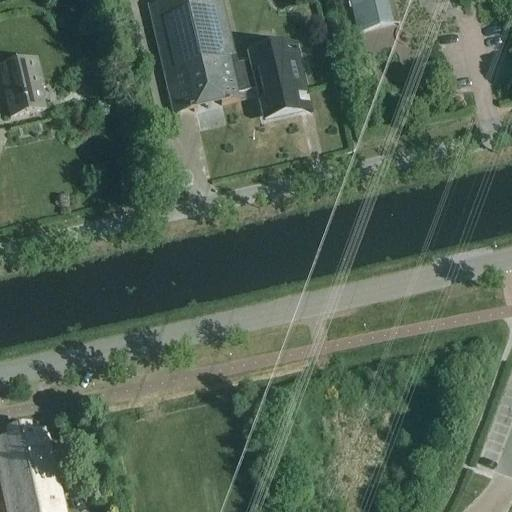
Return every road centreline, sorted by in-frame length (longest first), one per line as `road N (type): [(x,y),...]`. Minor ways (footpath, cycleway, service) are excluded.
road 1 (residential): [(511,259),(0,376)]
road 2 (residential): [(0,252),(511,136)]
